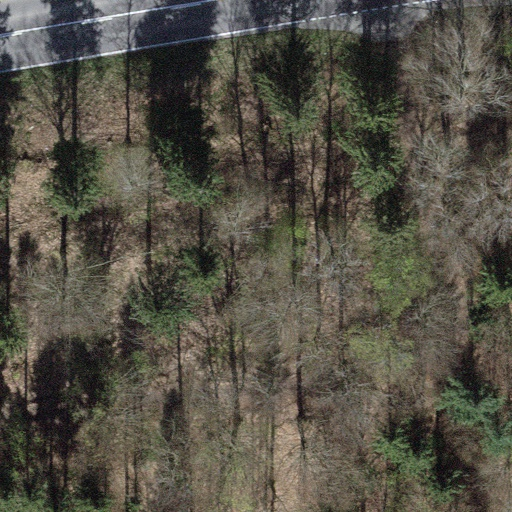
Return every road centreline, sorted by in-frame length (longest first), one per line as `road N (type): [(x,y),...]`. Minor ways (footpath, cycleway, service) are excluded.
road 1 (track): [(0,421),(351,373),(511,338)]
road 2 (track): [(437,354),(398,0)]
road 3 (primary): [(0,34),(219,0)]
